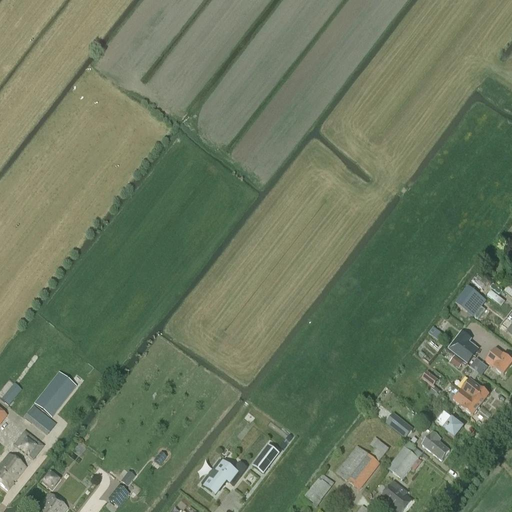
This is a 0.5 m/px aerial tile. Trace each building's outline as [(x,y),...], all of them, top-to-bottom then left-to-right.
[(487,289),(483,296),(488,299),(492,292),(487,289)] [(457,306),(466,313),(479,297),(469,290),(457,306)] [(438,343),(444,335),(437,330),(432,338),(438,343)] [(462,333),(448,351),(467,365),(478,351),(469,344),(470,343),(471,341),(462,333)] [(511,366),(511,363),(504,357),(495,350),(485,363),(504,377),(511,366)] [(459,370),(464,364),(455,357),(450,363),(459,370)] [(470,378),(474,381),(479,375),(475,372),(470,378)] [(76,388),(58,374),(34,405),(51,419),(76,388)] [(437,382),(427,374),(422,380),(432,388),(437,382)] [(460,394),(479,408),(489,396),(470,382),(460,394)] [(15,383),(3,399),(11,405),(23,390),(15,383)] [(460,394),(454,402),(461,408),(473,417),(479,408),(460,394)] [(47,437),(55,426),(33,409),(24,419),(47,437)] [(454,441),(463,429),(443,414),(435,425),(454,441)] [(412,431),(393,416),(387,424),(405,439),(412,431)] [(24,433),(14,446),(33,461),(43,448),(24,433)] [(422,447),(441,463),(450,453),(439,444),(441,442),(432,435),(422,447)] [(375,439),(370,446),(374,450),(368,458),(357,449),(337,475),(358,491),(378,466),(378,465),(389,451),(375,439)] [(388,471),(402,482),(422,455),(414,449),(414,448),(409,444),(388,471)] [(269,448),(253,468),(263,475),(278,455),(269,448)] [(160,454),(154,462),(160,467),(166,459),(160,454)] [(8,455),(0,465),(0,486),(7,492),(25,469),(8,455)] [(247,470),(239,463),(233,472),(230,470),(219,462),(218,463),(201,486),(208,490),(215,496),(217,494),(226,482),(234,487),(247,470)] [(129,474),(121,484),(126,488),(134,478),(129,474)] [(304,497),(316,507),(336,485),(325,474),(304,497)] [(394,484),(380,500),(394,511),(404,511),(412,503),(405,497),(407,495),(394,484)] [(119,488),(108,501),(118,508),(128,495),(119,488)] [(65,511),(67,509),(50,495),(36,511),(65,511)]
